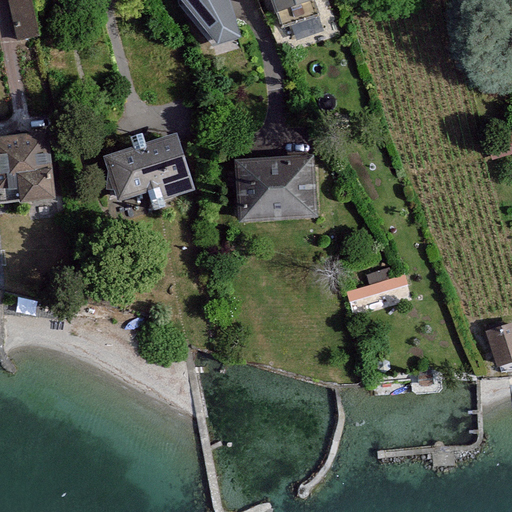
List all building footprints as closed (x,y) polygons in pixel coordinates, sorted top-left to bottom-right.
[(31,0),(12,0),(20,35),(38,31),(31,0)] [(181,0),(217,44),(240,36),(228,0),(181,0)] [(277,0),(280,8),(306,0),(277,0)] [(511,153),(511,130),(492,137),(499,158),(511,153)] [(49,136),(0,140),(0,192),(1,200),(55,194),(49,136)] [(178,139),(112,161),(124,196),(160,184),(164,196),(194,186),(178,139)] [(256,161),(242,162),(244,217),(317,214),(315,159),(299,159),(256,161)] [(349,291),(352,301),(409,284),(406,274),(349,291)] [(511,325),(491,334),(502,365),(511,361),(511,325)]
